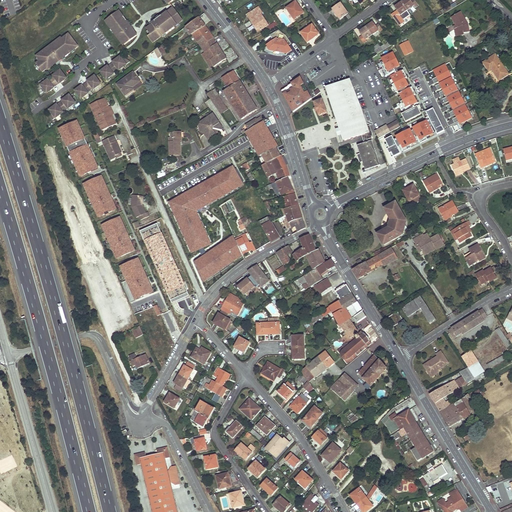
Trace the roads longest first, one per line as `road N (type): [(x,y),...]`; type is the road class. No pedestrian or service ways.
road 1 (motorway): [(110,511),(0,122)]
road 2 (motorway): [(0,193),(89,511)]
road 3 (tertiary): [(511,124),(461,140),(327,207)]
road 4 (residential): [(8,355),(90,333),(131,410),(143,411)]
road 5 (secondary): [(491,511),(399,357)]
road 6 (residential): [(244,371),(295,427),(345,511)]
road 7 (residential): [(206,304),(137,151)]
road 8 (residential): [(244,371),(214,432),(269,511)]
road 9 (unclassified): [(8,355),(53,511)]
road 10 (secondary): [(399,357),(323,224)]
road 11 (residential): [(206,304),(244,263),(317,224)]
road 12 (secondary): [(314,206),(267,83)]
road 13 (residential): [(399,357),(511,288)]
road 14 (residential): [(143,411),(169,426),(213,511)]
